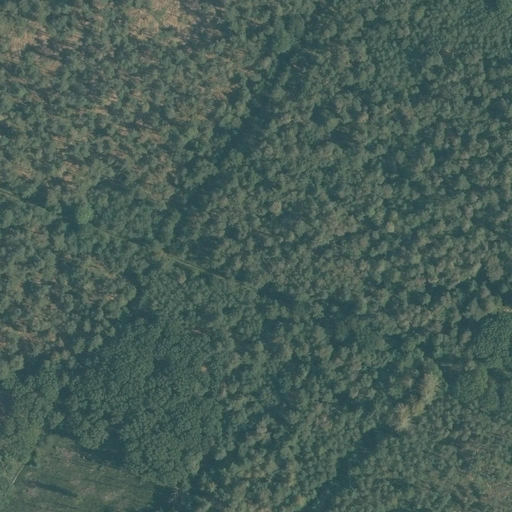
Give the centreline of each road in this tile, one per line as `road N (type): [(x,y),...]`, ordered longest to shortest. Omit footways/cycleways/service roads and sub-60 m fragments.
road 1 (track): [(164,256),(511,394)]
road 2 (track): [(330,0),(164,256)]
road 3 (track): [(0,504),(164,256)]
road 4 (track): [(164,256),(0,190)]
